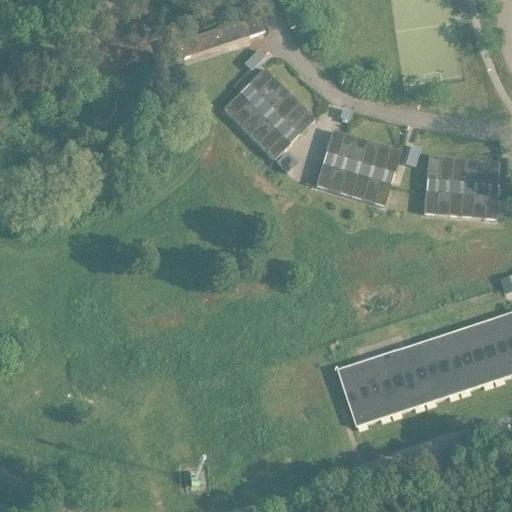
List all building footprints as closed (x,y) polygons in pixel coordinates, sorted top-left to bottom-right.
[(167,48),(172,65),(262,36),(256,19),(167,48)] [(312,123),(262,72),(220,113),(271,164),(312,123)] [(382,210),(398,155),(329,134),(312,189),(382,210)] [(420,217),(493,223),(498,166),(425,160),(420,217)] [(511,276),(497,282),(502,296),(511,292),(511,276)] [(511,317),(345,372),(364,429),(511,380),(511,317)] [(437,456),(415,463),(422,483),(443,475),(437,456)]
